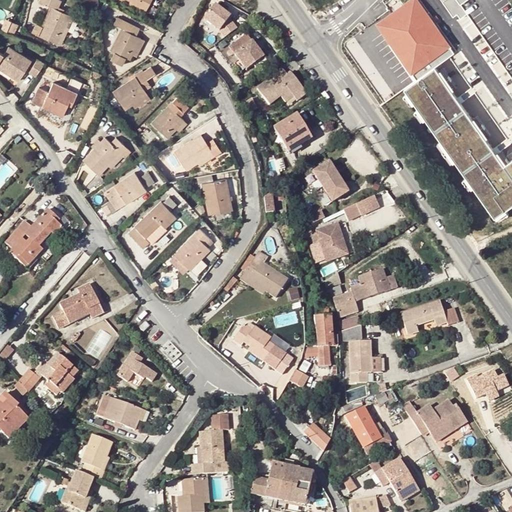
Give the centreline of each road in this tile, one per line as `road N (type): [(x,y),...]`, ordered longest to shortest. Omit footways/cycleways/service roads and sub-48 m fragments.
road 1 (primary): [(511,316),(283,0)]
road 2 (residential): [(173,324),(227,269),(253,205),(239,138),(198,67),(169,41),(192,0)]
road 3 (residential): [(214,371),(278,416),(340,511)]
road 4 (residential): [(131,511),(151,463),(214,371)]
road 5 (residential): [(0,107),(95,229)]
road 6 (residential): [(0,341),(95,229)]
road 7 (residential): [(95,229),(173,324)]
